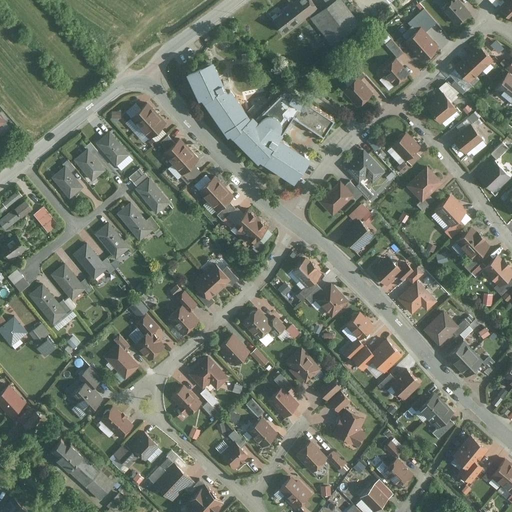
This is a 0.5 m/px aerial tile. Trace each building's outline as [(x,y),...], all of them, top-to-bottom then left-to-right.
[(283,34),(315,9),(308,0),(285,0),(289,4),(279,11),(280,12),(272,19),(283,34)] [(358,23),(339,0),(324,0),(328,5),(309,20),(330,46),(358,23)] [(440,8),(455,25),(469,13),(457,0),(450,0),(448,2),(440,8)] [(511,16),(511,0),(509,0),(500,9),(510,18),(511,16)] [(408,23),(415,31),(419,27),(424,33),(436,22),(424,9),(408,23)] [(424,33),(419,27),(415,31),(403,41),(420,61),(436,47),(424,33)] [(402,52),(391,39),(384,45),(396,58),(402,52)] [(477,41),(465,53),(481,68),(493,56),(477,41)] [(511,55),(500,44),(492,52),(502,63),(511,55)] [(470,80),(481,68),(465,53),(454,65),(470,80)] [(408,74),(395,58),(380,70),(392,86),(408,74)] [(225,92),(214,65),(211,67),(209,61),(183,74),(194,101),(198,99),(225,137),(227,134),(259,166),(260,164),(293,182),(309,157),(279,138),(292,116),(323,135),(334,118),(303,100),(301,101),(293,96),(295,93),(282,84),(249,117),(229,90),(225,92)] [(350,71),(356,78),(357,77),(360,80),(365,76),(355,66),(350,71)] [(511,74),(507,70),(494,86),(511,100),(511,74)] [(462,83),(448,71),(443,76),(457,88),(462,83)] [(360,80),(357,77),(356,78),(342,90),(356,107),(371,93),(360,80)] [(426,103),(439,120),(456,106),(443,90),(426,103)] [(130,115),(140,126),(158,110),(149,100),(130,115)] [(158,110),(140,126),(148,136),(166,120),(158,110)] [(454,136),(465,150),(482,136),(471,122),(454,136)] [(129,152),(109,130),(96,142),(116,163),(129,152)] [(420,145),(406,130),(391,143),(405,158),(420,145)] [(368,137),(374,148),(381,144),(375,133),(368,137)] [(164,152),(173,162),(190,146),(181,136),(164,152)] [(477,142),(480,148),(487,145),(485,139),(477,142)] [(496,156),(508,146),(503,139),(491,150),(496,156)] [(85,144),(87,147),(93,154),(98,150),(90,140),(85,144)] [(190,146),(173,162),(183,172),(200,156),(190,146)] [(93,154),(87,147),(74,158),(92,179),(105,168),(93,154)] [(384,169),(362,147),(343,165),(358,179),(365,174),(371,181),(384,169)] [(62,162),(64,164),(70,171),(76,167),(68,158),(62,162)] [(496,158),(479,173),(494,189),(511,173),(496,158)] [(70,171),(64,164),(51,176),(68,196),(82,185),(70,171)] [(429,192),(442,179),(428,164),(407,183),(421,199),(429,192)] [(197,165),(189,169),(193,176),(201,172),(197,165)] [(134,181),(144,172),(140,166),(129,175),(134,181)] [(137,185),(149,175),(145,171),(144,172),(134,181),(137,185)] [(199,189),(208,199),(225,183),(216,173),(199,189)] [(170,200),(149,175),(137,185),(136,187),(157,211),(170,200)] [(332,213),(352,193),(343,184),(338,178),(318,198),(332,213)] [(348,179),(343,184),(352,193),(356,197),(361,192),(355,185),(348,179)] [(360,180),(355,185),(361,192),(368,198),(373,193),(360,180)] [(225,183),(208,199),(217,209),(234,193),(225,183)] [(23,196),(18,190),(4,202),(8,208),(23,196)] [(511,190),(503,199),(511,207),(511,190)] [(434,197),(429,192),(421,199),(417,203),(422,208),(434,197)] [(465,210),(450,194),(435,208),(450,224),(459,216),(465,210)] [(0,217),(0,221),(5,228),(33,206),(25,197),(0,217)] [(145,219),(130,200),(117,211),(140,240),(154,228),(145,219)] [(223,218),(236,206),(231,200),(217,212),(223,218)] [(57,221),(43,205),(34,213),(48,229),(57,221)] [(236,232),(241,236),(260,215),(251,206),(236,221),(241,226),(236,232)] [(145,219),(154,228),(155,229),(160,225),(151,215),(145,219)] [(260,215),(241,236),(245,240),(250,235),(254,239),(269,224),(260,215)] [(465,223),(459,216),(450,224),(445,229),(451,235),(465,223)] [(358,217),(342,233),(358,248),(374,232),(358,217)] [(124,240),(108,222),(95,233),(116,257),(129,246),(124,240)] [(488,243),(470,225),(456,239),(472,255),(474,257),(479,252),(488,243)] [(263,231),(267,237),(273,233),(269,228),(263,231)] [(1,244),(11,258),(27,246),(17,233),(1,244)] [(124,240),(129,246),(133,251),(138,247),(128,236),(124,240)] [(259,251),(266,243),(259,237),(253,244),(259,251)] [(456,240),(452,244),(459,251),(463,247),(456,240)] [(102,260),(86,242),(73,253),(94,277),(106,267),(107,266),(102,260)] [(446,251),(437,253),(439,261),(448,259),(446,251)] [(484,258),(479,252),(474,257),(472,255),(463,263),(470,271),(484,258)] [(387,254),(373,267),(386,282),(397,272),(401,268),(387,254)] [(511,270),(511,268),(498,254),(483,268),(497,282),(498,284),(510,272),(511,270)] [(307,255),(293,269),(307,284),(322,270),(307,255)] [(106,256),(102,260),(107,266),(106,267),(112,272),(116,268),(106,256)] [(214,260),(204,269),(222,287),(229,280),(232,278),(223,268),(214,260)] [(80,281),(64,262),(50,273),(71,298),(84,287),(80,281)] [(407,263),(401,268),(397,272),(403,278),(406,275),(413,268),(407,263)] [(227,264),(223,268),(232,278),(229,280),(233,284),(239,277),(227,264)] [(417,265),(413,268),(406,275),(413,282),(417,279),(423,272),(417,265)] [(16,267),(8,275),(21,290),(29,283),(16,267)] [(222,287),(204,269),(195,279),(196,281),(213,297),(222,287)] [(511,283),(511,274),(510,272),(498,284),(497,282),(494,285),(501,292),(511,283)] [(80,281),(84,287),(89,292),(94,288),(85,277),(80,281)] [(413,282),(398,296),(412,311),(421,303),(426,308),(436,299),(417,279),(413,282)] [(333,280),(315,296),(333,315),(350,299),(333,280)] [(215,299),(213,297),(196,281),(190,287),(209,306),(215,299)] [(58,302),(42,283),(28,295),(53,323),(66,311),(58,302)] [(511,296),(511,286),(503,295),(509,300),(511,296)] [(176,297),(182,303),(183,303),(189,310),(198,302),(185,289),(176,297)] [(139,317),(150,308),(139,296),(128,305),(139,317)] [(63,299),(58,302),(66,311),(70,307),(63,299)] [(168,317),(184,333),(198,319),(189,310),(183,303),(182,303),(168,317)] [(258,307),(243,321),(258,337),(269,327),(273,323),(270,320),(258,307)] [(452,329),(458,324),(444,308),(424,327),(438,342),(452,329)] [(362,309),(347,323),(360,336),(375,323),(362,309)] [(135,323),(145,332),(149,328),(152,332),(159,325),(147,311),(135,323)] [(0,324),(0,329),(11,343),(28,330),(14,313),(0,324)] [(277,314),(270,320),(273,323),(269,327),(277,335),(287,326),(277,314)] [(465,317),(458,324),(452,329),(457,334),(470,322),(465,317)] [(51,333),(43,322),(30,331),(39,342),(51,333)] [(292,322),(286,328),(294,336),(300,330),(292,322)] [(145,332),(134,342),(149,359),(164,345),(152,332),(149,328),(145,332)] [(249,351),(232,332),(218,346),(235,364),(249,351)] [(114,338),(118,342),(125,349),(131,344),(120,333),(114,338)] [(75,347),(80,342),(73,335),(68,339),(75,347)] [(353,356),(365,343),(359,337),(346,350),(352,356),(353,356)] [(374,358),(385,370),(403,353),(390,338),(375,350),(371,354),(374,358)] [(447,355),(456,364),(473,349),(464,339),(447,355)] [(118,342),(104,356),(125,377),(139,364),(125,349),(118,342)] [(371,354),(375,350),(366,342),(365,343),(353,356),(365,368),(374,358),(371,354)] [(301,345),(287,360),(291,365),(289,367),(304,381),(306,380),(321,366),(301,345)] [(269,359),(256,347),(251,352),(264,364),(269,359)] [(483,359),(473,349),(456,364),(465,375),(483,359)] [(229,376),(208,354),(190,371),(205,385),(210,380),(217,387),(229,376)] [(488,365),(495,361),(490,354),(484,359),(488,365)] [(511,363),(502,375),(511,383),(511,363)] [(84,380),(92,387),(101,379),(89,366),(80,375),(84,380)] [(393,383),(404,395),(421,381),(409,367),(397,377),(392,382),(393,383)] [(293,385),(281,372),(274,378),(283,386),(284,385),(288,390),(293,385)] [(392,382),(397,377),(391,372),(379,383),(385,390),(393,383),(392,382)] [(319,387),(328,398),(342,386),(333,375),(319,387)] [(70,395),(87,412),(102,396),(92,387),(84,380),(70,395)] [(211,381),(206,384),(210,391),(215,388),(211,381)] [(25,400),(9,383),(0,391),(0,402),(10,414),(25,400)] [(200,403),(183,385),(171,396),(180,405),(174,410),(183,419),(200,403)] [(283,386),(270,398),(285,415),(299,402),(288,390),(284,385),(283,386)] [(500,405),(508,388),(502,386),(494,402),(500,405)] [(218,400),(206,387),(201,391),(209,399),(213,404),(218,400)] [(330,400),(339,410),(351,399),(343,390),(330,400)] [(419,406),(429,417),(447,401),(437,390),(430,397),(419,406)] [(419,406),(430,397),(426,392),(408,409),(413,413),(419,406)] [(265,410),(252,397),(247,403),(259,416),(265,410)] [(220,410),(213,404),(209,399),(203,404),(214,415),(220,410)] [(447,401),(429,417),(438,427),(450,416),(456,411),(447,401)] [(113,404),(100,418),(120,437),(133,422),(113,404)] [(361,428),(367,416),(347,406),(334,432),(359,444),(366,430),(361,428)] [(29,429),(41,417),(34,410),(22,422),(29,429)] [(262,415),(248,429),(264,445),(278,431),(262,415)] [(456,423),(450,416),(438,427),(434,430),(440,437),(456,423)] [(197,438),(201,429),(194,426),(190,434),(197,438)] [(131,445),(146,459),(160,443),(144,429),(131,445)] [(234,439),(242,446),(247,441),(235,429),(229,434),(234,439)] [(475,459),(486,446),(471,434),(453,455),(465,465),(468,468),(475,459)] [(69,470),(83,454),(71,442),(69,444),(61,438),(47,455),(54,460),(56,458),(69,470)] [(220,452),(235,467),(249,454),(242,446),(234,439),(220,452)] [(402,449),(392,439),(386,445),(397,455),(402,449)] [(311,440),(296,454),(313,471),(327,456),(311,440)] [(175,461),(182,467),(187,462),(172,450),(161,463),(167,469),(175,461)] [(346,461),(335,450),(329,456),(340,468),(346,461)] [(99,469),(83,454),(69,470),(84,484),(99,469)] [(414,473),(398,457),(388,466),(384,461),(378,467),(386,476),(389,474),(401,486),(414,473)] [(490,475),(501,485),(511,471),(511,462),(505,457),(497,466),(490,475)] [(483,466),(475,459),(468,468),(465,465),(456,476),(468,485),(483,466)] [(154,481),(172,499),(193,478),(182,467),(175,461),(167,469),(154,481)] [(490,475),(497,466),(493,463),(482,477),(486,480),(490,475)] [(103,465),(99,469),(84,484),(99,499),(118,479),(103,465)] [(511,471),(501,485),(511,493),(511,471)] [(293,475),(279,488),(285,494),(283,496),(296,509),(313,492),(299,478),(298,480),(293,475)] [(189,491),(194,495),(204,484),(205,482),(200,478),(189,491)] [(376,482),(361,497),(375,511),(389,497),(390,496),(382,488),(376,482)] [(214,511),(224,502),(204,484),(194,495),(186,503),(190,506),(186,510),(187,511),(214,511)] [(322,494),(331,494),(330,484),(321,484),(322,494)] [(386,484),(382,488),(390,496),(389,497),(393,501),(399,496),(386,484)] [(119,492),(107,505),(110,508),(106,511),(123,511),(125,511),(118,505),(125,497),(119,492)] [(14,498),(0,511),(26,511),(27,510),(14,498)] [(351,511),(363,511),(355,503),(349,509),(351,511)]
